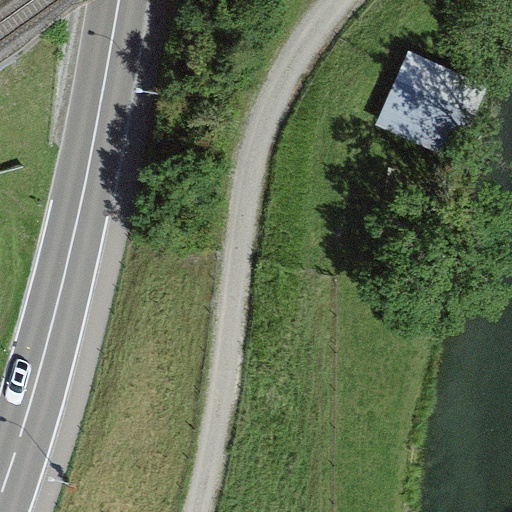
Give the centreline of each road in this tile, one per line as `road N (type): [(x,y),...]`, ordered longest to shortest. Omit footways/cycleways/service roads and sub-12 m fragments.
road 1 (track): [(199,511),(266,126),(295,67),(347,0)]
road 2 (secondary): [(121,0),(77,232),(0,508)]
